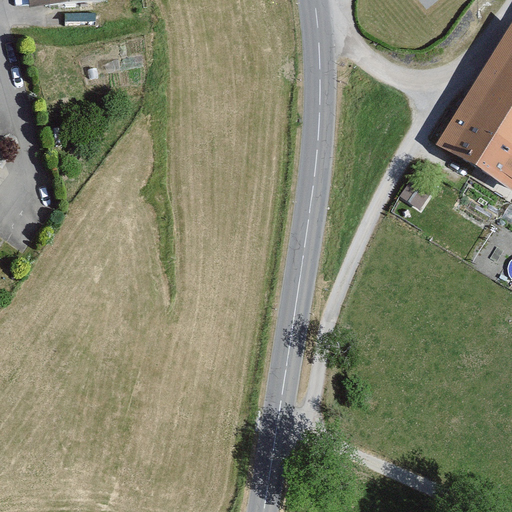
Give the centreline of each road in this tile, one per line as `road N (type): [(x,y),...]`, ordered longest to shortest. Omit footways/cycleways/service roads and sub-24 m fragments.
road 1 (secondary): [(263,511),(319,147),(315,0)]
road 2 (track): [(440,95),(331,314),(308,432)]
road 3 (track): [(319,26),(339,27),(367,59),(440,95),(511,17)]
road 4 (track): [(484,511),(308,432)]
